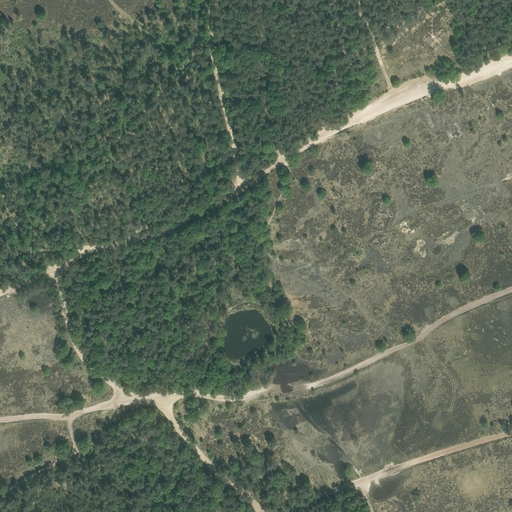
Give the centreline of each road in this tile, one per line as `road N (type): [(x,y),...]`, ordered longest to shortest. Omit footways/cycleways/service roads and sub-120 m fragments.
road 1 (track): [(0,180),(34,247),(54,268),(85,360),(124,385),(162,396),(260,511)]
road 2 (track): [(511,57),(319,138),(239,187),(223,101)]
road 3 (track): [(162,396),(213,400),(286,391),(351,369),(511,289)]
road 4 (track): [(0,292),(91,248),(201,211),(239,187)]
road 5 (track): [(511,433),(288,511)]
road 6 (track): [(0,419),(152,393)]
road 7 (track): [(110,0),(173,46),(223,101)]
